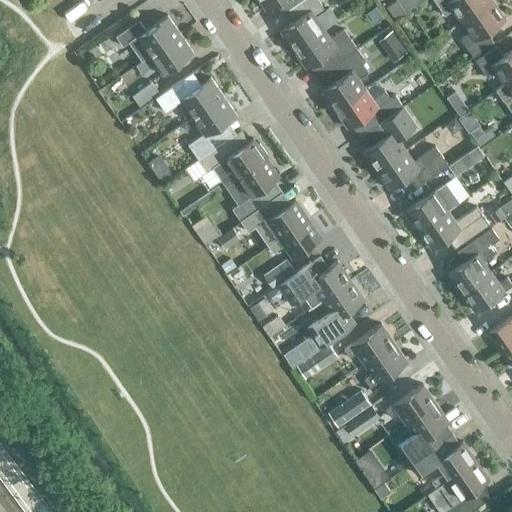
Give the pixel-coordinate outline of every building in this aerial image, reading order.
[(259,0),(266,9),(276,2),(283,13),(286,10),(301,0),(259,0)] [(328,6),(324,9),(317,0),(301,0),(286,10),(293,20),(280,30),(293,49),(323,28),(336,19),(328,6)] [(395,0),(396,0),(385,8),(394,20),(421,0),(395,0)] [(460,20),(490,0),(433,0),(444,15),(452,9),(460,20)] [(493,0),(490,0),(460,20),(468,32),(460,38),(472,56),(493,42),(486,32),(506,18),(493,0)] [(148,56),(148,55),(180,33),(167,14),(145,30),(138,20),(115,36),(122,46),(128,42),(141,61),(148,56)] [(329,37),(323,28),(293,49),(306,68),(320,58),(327,69),(356,48),(343,28),(329,37)] [(148,56),(141,61),(135,65),(141,73),(154,64),(161,74),(193,52),(180,33),(148,55),(148,56)] [(504,83),(511,77),(511,48),(503,55),(495,45),(475,60),(487,78),(496,72),(504,83)] [(327,69),(335,80),(321,90),(334,108),(364,87),(358,78),(367,71),(362,63),(365,60),(356,48),(327,69)] [(191,72),(155,98),(165,112),(180,101),(191,117),(223,95),(210,76),(200,83),(191,72)] [(511,77),(504,83),(511,94),(503,101),(511,113),(511,77)] [(150,81),(140,89),(148,99),(157,92),(150,81)] [(394,94),(391,96),(387,95),(383,89),(379,93),(371,98),(364,87),(334,108),(347,127),(350,126),(358,137),(402,106),(394,94)] [(203,134),(188,144),(189,146),(197,158),(198,159),(225,140),(216,128),(236,114),(223,95),(191,117),(203,134)] [(458,114),(467,107),(461,99),(452,105),(458,114)] [(402,106),(358,137),(359,138),(361,136),(369,146),(363,150),(376,169),(405,149),(398,139),(416,126),(402,106)] [(469,132),(479,146),(494,135),(483,121),(469,132)] [(225,140),(198,159),(206,170),(213,165),(225,184),(265,157),(265,156),(267,154),(259,143),(257,144),(252,138),(233,151),(231,148),(230,148),(225,140)] [(413,160),(405,149),(376,169),(389,189),(413,172),(421,183),(448,164),(434,145),(413,160)] [(454,175),(470,164),(477,159),(470,149),(448,165),(454,175)] [(265,157),(225,184),(230,191),(239,203),(231,208),(239,220),(258,207),(259,206),(271,198),(263,187),(273,180),(279,176),(265,157)] [(161,183),(172,176),(167,168),(156,176),(161,183)] [(445,182),(442,184),(434,190),(433,190),(404,210),(418,229),(447,209),(458,201),(445,182)] [(258,207),(239,220),(247,231),(254,226),(263,239),(267,245),(307,218),(294,199),(289,202),(265,219),(258,207)] [(454,220),(447,209),(418,229),(431,248),(446,238),(453,248),(488,224),(476,205),(454,220)] [(498,207),(489,213),(495,222),(503,216),(504,215),(498,207)] [(511,225),(511,210),(504,215),(503,216),(510,227),(511,225)] [(218,234),(204,215),(191,224),(204,244),(218,234)] [(307,218),(267,245),(272,252),(283,244),(292,257),(320,237),(307,218)] [(231,227),(216,238),(223,248),(238,238),(231,227)] [(464,245),(471,256),(448,272),(461,291),(490,271),(482,260),(495,251),(490,243),(498,238),(490,227),(464,245)] [(262,275),(271,288),(294,272),(286,259),(262,275)] [(302,296),(310,307),(350,279),(337,260),(322,271),(314,259),(277,284),(291,304),(302,296)] [(498,283),(490,271),(461,291),(474,311),(503,290),(511,284),(506,277),(498,283)] [(350,279),(310,307),(318,318),(306,326),(320,346),(356,321),(348,310),(363,299),(350,279)] [(267,308),(278,303),(272,289),(261,293),(267,308)] [(279,322),(292,315),(285,304),(273,312),(279,322)] [(501,350),(511,342),(511,314),(488,331),(501,350)] [(363,363),(393,342),(380,323),(343,349),(349,357),(356,353),(363,363)] [(407,361),(393,342),(363,363),(370,373),(363,378),(369,386),(407,361)] [(511,342),(501,350),(511,365),(511,342)] [(304,377),(313,371),(336,355),(328,343),(305,359),(295,366),(304,377)] [(405,423),(435,402),(422,383),(385,409),(391,417),(398,413),(405,423)] [(337,425),(370,402),(360,389),(327,412),(337,425)] [(405,423),(412,433),(396,444),(409,463),(445,438),(438,428),(448,421),(435,402),(405,423)] [(352,435),(378,417),(371,406),(345,424),(352,435)] [(416,472),(433,460),(442,473),(431,480),(435,487),(475,459),(462,440),(452,447),(445,438),(409,463),(416,472)] [(488,478),(475,459),(435,487),(440,494),(437,495),(446,507),(442,510),(442,511),(468,511),(488,498),(479,485),(488,478)] [(390,490),(383,481),(373,488),(380,497),(390,490)]
